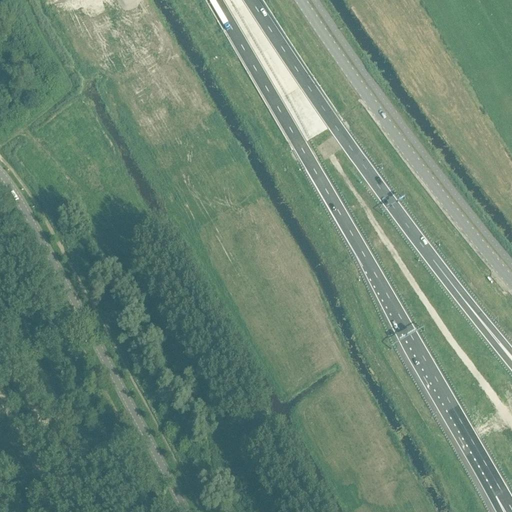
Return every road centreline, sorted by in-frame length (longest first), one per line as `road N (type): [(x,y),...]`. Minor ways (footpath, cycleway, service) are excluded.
road 1 (trunk): [(213,0),(501,494)]
road 2 (track): [(0,157),(31,200),(199,511)]
road 3 (unclassified): [(185,511),(0,174)]
road 4 (trunk): [(461,297),(250,0)]
road 5 (unclassified): [(511,284),(299,0)]
